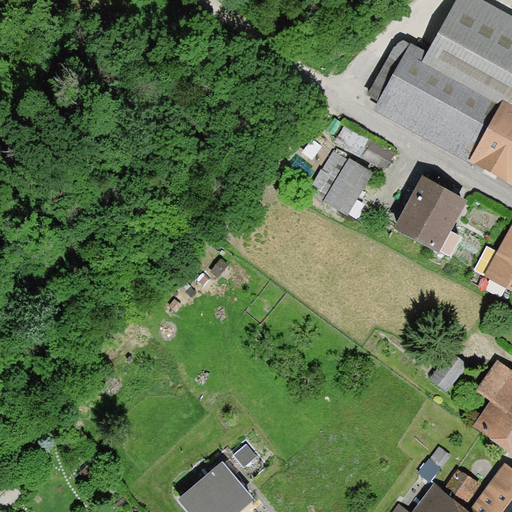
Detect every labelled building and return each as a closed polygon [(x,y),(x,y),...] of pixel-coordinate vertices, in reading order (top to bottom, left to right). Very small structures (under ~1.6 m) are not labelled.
[(503,102),(511,106),(511,18),(477,0),(456,0),(427,54),(400,40),(367,95),(378,103),(372,110),(467,164),(503,102)] [(511,106),(503,102),(467,164),(511,187),(511,106)] [(390,154),(372,143),(364,156),(382,167),(390,154)] [(314,195),(346,213),(369,172),(339,156),(314,195)] [(451,260),(461,239),(452,233),(466,202),(455,196),(458,190),(443,181),(440,187),(422,178),(393,229),(451,260)] [(511,224),(502,254),(488,247),(475,270),(489,278),(506,291),(511,294),(511,224)] [(444,389),(464,364),(451,354),(431,379),(444,389)] [(489,405),(476,424),(511,449),(511,380),(497,369),(485,385),(507,400),(498,412),(489,405)] [(419,473),(429,481),(439,468),(436,465),(445,455),(438,449),(419,473)] [(222,464),(180,499),(191,511),(235,511),(251,499),(222,464)] [(511,511),(511,472),(507,469),(475,511),(511,511)] [(443,491),(445,493),(461,506),(475,485),(457,472),(443,491)] [(467,511),(461,506),(445,493),(430,511),(407,511),(399,505),(393,511),(467,511)]
